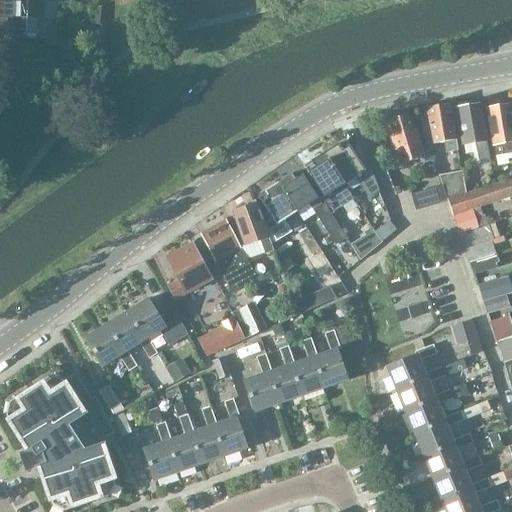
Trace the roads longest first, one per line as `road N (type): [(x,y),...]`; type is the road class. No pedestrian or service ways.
road 1 (tertiary): [(0,344),(307,119),(410,84),(511,68)]
road 2 (residential): [(235,511),(331,479),(346,511)]
